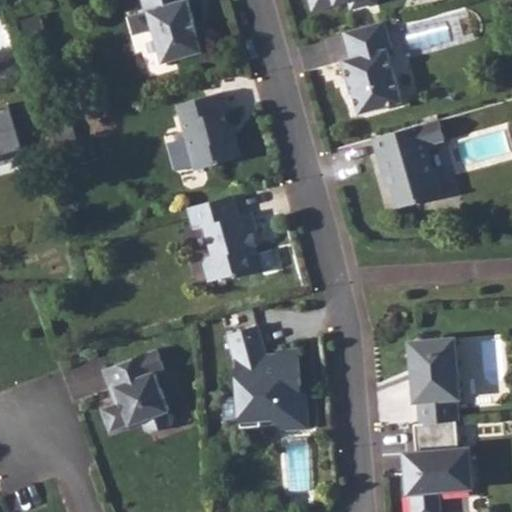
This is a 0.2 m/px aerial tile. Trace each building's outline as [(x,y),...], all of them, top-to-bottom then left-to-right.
[(143,0),(147,11),(130,16),(135,34),(154,29),(164,63),(204,51),(189,0),(143,0)] [(310,0),(313,11),(349,1),(350,5),(357,9),(374,4),(376,0),(310,0)] [(39,16),(24,21),(29,39),(45,34),(39,16)] [(385,21),(345,32),(352,59),(343,61),(348,81),(351,80),(355,93),(360,113),(403,101),(388,50),(393,48),(385,21)] [(224,91),(179,104),(188,137),(196,166),(197,169),(242,157),(236,134),(231,135),(224,111),(229,109),(224,91)] [(0,155),(19,150),(6,105),(0,106),(0,155)] [(440,119),(375,138),(385,176),(389,175),(398,208),(442,195),(428,144),(446,139),(440,119)] [(188,137),(169,143),(177,171),(196,166),(188,137)] [(235,195),(189,207),(195,229),(205,226),(214,255),(208,257),(205,263),(210,282),(234,275),(238,277),(263,270),(252,234),(258,232),(253,212),(241,215),(235,195)] [(259,325),(230,333),(238,359),(242,428),(262,426),(261,419),(261,414),(273,413),(273,418),(288,429),(310,428),(308,394),(300,394),(299,385),(303,385),(300,349),(277,350),(277,355),(267,355),(259,325)] [(426,341),(418,335),(400,357),(414,369),(417,403),(420,402),(422,423),(457,421),(460,420),(458,399),(462,399),(457,339),(426,341)] [(158,349),(105,369),(117,403),(103,409),(112,431),(131,424),(131,425),(144,420),(147,429),(153,432),(169,426),(171,420),(168,411),(170,410),(156,372),(165,369),(158,349)] [(459,449),(457,421),(422,423),(416,424),(418,452),(412,452),(413,468),(409,468),(411,492),(414,492),(414,511),(441,511),(440,490),(474,487),(471,448),(459,449)]
